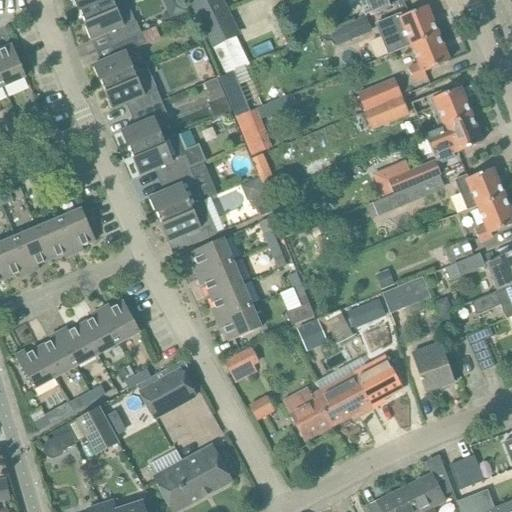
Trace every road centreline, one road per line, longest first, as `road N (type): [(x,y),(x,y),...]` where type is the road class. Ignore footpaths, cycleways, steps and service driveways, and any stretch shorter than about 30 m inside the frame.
road 1 (residential): [(281,511),(142,256)]
road 2 (residential): [(142,256),(41,0)]
road 3 (residential): [(281,511),(399,449),(511,408)]
road 4 (residential): [(142,256),(22,313)]
